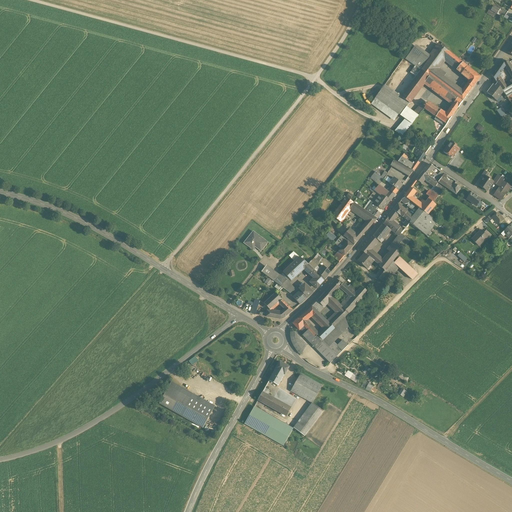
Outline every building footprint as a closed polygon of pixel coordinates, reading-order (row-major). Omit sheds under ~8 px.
[(496,14),(497,15),(499,10),(493,7),(490,11),(496,14)] [(507,12),(500,8),(499,10),(497,15),(503,18),(505,16),(507,12)] [(415,66),(421,70),(430,59),(431,56),(429,55),(416,45),(406,59),(415,66)] [(440,46),(433,56),(440,62),(442,60),(444,57),(448,52),(440,46)] [(456,58),(448,52),(444,57),(452,63),(456,58)] [(452,63),(444,57),(442,60),(453,68),(455,65),(452,63)] [(456,58),(452,63),(455,65),(453,68),(456,71),(457,70),(462,63),(456,58)] [(429,77),(434,70),(438,65),(430,59),(421,70),(429,77)] [(498,66),(491,76),(496,82),(496,81),(499,77),(503,71),(505,67),(502,61),(498,66)] [(462,63),(457,70),(462,74),(461,75),(469,81),(467,85),(471,88),(480,77),(462,63)] [(421,70),(415,66),(410,73),(416,78),(421,70)] [(429,77),(421,70),(416,78),(402,97),(399,101),(407,106),(402,113),(400,116),(404,119),(407,115),(410,110),(414,106),(410,103),(425,83),(452,103),(453,104),(452,105),(457,109),(462,101),(437,82),(429,77)] [(429,77),(437,82),(442,76),(434,70),(429,77)] [(465,97),(460,93),(462,91),(442,76),(437,82),(462,101),(465,97)] [(499,77),(496,81),(502,91),(506,88),(499,77)] [(496,83),(494,85),(493,85),(493,86),(491,88),(487,93),(492,97),(492,98),(496,101),(497,101),(495,100),(498,97),(499,98),(503,92),(502,91),(496,82),(495,82),(496,83)] [(502,91),(503,92),(507,98),(511,94),(511,84),(506,88),(502,91)] [(394,122),(399,115),(397,114),(399,111),(402,113),(407,106),(399,101),(402,97),(385,85),(370,105),(394,122)] [(462,91),(460,93),(465,97),(469,92),(471,88),(467,85),(462,91)] [(408,121),(423,104),(421,103),(413,113),(410,110),(407,115),(404,119),(394,131),(397,134),(408,121)] [(440,112),(428,104),(427,106),(425,104),(424,105),(423,104),(408,121),(412,124),(424,109),(436,117),(440,112)] [(446,114),(440,110),(440,112),(436,117),(446,125),(457,109),(452,105),(446,114)] [(501,108),(496,112),(501,119),(506,115),(501,108)] [(445,127),(446,125),(436,117),(434,119),(445,127)] [(408,121),(397,134),(401,136),(412,124),(408,121)] [(475,129),(480,133),(484,129),(479,125),(475,129)] [(456,146),(451,142),(443,152),(446,155),(448,154),(453,157),(457,152),(459,151),(458,149),(455,147),(456,146)] [(415,147),(411,144),(407,149),(407,150),(411,153),(412,151),(415,147)] [(407,149),(404,147),(402,150),(409,156),(411,153),(407,150),(407,149)] [(425,155),(415,147),(412,151),(419,157),(416,161),(419,163),(425,155)] [(411,163),(406,160),(409,156),(402,150),(401,152),(396,161),(409,169),(411,163)] [(414,165),(411,163),(409,169),(414,172),(419,163),(416,161),(414,165)] [(412,173),(395,162),(392,166),(400,171),(405,174),(404,175),(406,176),(404,178),(407,180),(412,173)] [(430,177),(433,173),(432,173),(435,168),(430,164),(423,172),(430,177)] [(390,184),(392,181),(386,176),(387,173),(384,171),(380,176),(384,179),(389,183),(390,184)] [(381,183),(384,179),(380,176),(375,172),(369,180),(375,183),(377,180),(381,183)] [(423,172),(417,179),(421,183),(425,177),(432,182),(433,180),(430,177),(423,172)] [(437,176),(433,173),(430,177),(433,180),(438,183),(441,178),(437,176)] [(498,175),(493,183),(496,185),(501,177),(498,175)] [(443,176),(441,178),(438,183),(442,186),(446,180),(444,179),(446,177),(443,176)] [(487,192),(493,183),(486,178),(484,177),(483,179),(479,186),(487,192)] [(499,187),(503,182),(504,180),(501,177),(496,185),(499,187)] [(392,181),(390,184),(398,191),(402,185),(394,178),(392,181)] [(453,185),(446,180),(442,186),(444,187),(453,193),(457,187),(453,185)] [(422,185),(432,191),(434,188),(424,182),(422,185)] [(503,182),(499,187),(505,191),(509,186),(503,182)] [(432,191),(438,196),(444,187),(442,186),(438,183),(434,188),(432,191)] [(386,191),(379,186),(374,191),(379,195),(384,199),(386,197),(385,197),(387,194),(385,193),(386,191)] [(505,191),(499,187),(493,195),(501,201),(507,192),(505,191)] [(367,199),(373,203),(379,195),(374,191),(370,188),(369,190),(373,193),(367,199)] [(418,204),(412,198),(415,193),(410,188),(404,196),(410,201),(418,207),(419,206),(417,205),(418,204)] [(387,194),(385,197),(386,197),(390,201),(395,195),(390,191),(387,194)] [(431,191),(428,195),(431,198),(435,201),(438,196),(431,191)] [(481,200),(471,194),(469,197),(467,200),(477,206),(481,200)] [(379,195),(373,203),(378,207),(383,211),(390,201),(386,197),(384,199),(379,195)] [(408,204),(410,201),(404,196),(400,202),(404,205),(408,204)] [(377,219),(346,198),(333,217),(340,223),(350,210),(368,222),(363,227),(367,231),(377,219)] [(426,215),(428,216),(436,205),(427,199),(425,202),(423,201),(422,202),(431,209),(426,215)] [(431,209),(422,202),(421,203),(425,207),(422,211),(426,215),(431,209)] [(373,203),(367,212),(377,219),(381,214),(376,210),(378,207),(373,203)] [(404,210),(397,205),(393,211),(397,214),(400,216),(404,210)] [(404,210),(400,216),(406,220),(409,223),(416,229),(422,222),(415,217),(412,220),(405,214),(406,212),(404,210)] [(421,210),(415,217),(422,222),(428,216),(426,215),(422,211),(421,210)] [(393,211),(383,224),(389,229),(394,224),(391,221),(397,214),(393,211)] [(495,215),(492,218),(497,225),(500,223),(503,221),(502,221),(503,220),(498,213),(495,215)] [(422,222),(416,229),(426,236),(437,223),(428,216),(422,222)] [(340,223),(333,217),(330,220),(337,227),(340,223)] [(389,229),(383,224),(373,237),(361,251),(364,253),(374,261),(386,271),(393,262),(401,251),(398,249),(407,239),(401,234),(399,236),(394,242),(392,241),(390,243),(394,246),(384,260),(371,250),(378,241),(381,243),(391,230),(389,229)] [(394,224),(389,229),(391,230),(399,236),(401,234),(403,231),(399,229),(400,228),(394,224)] [(511,225),(501,235),(503,237),(505,235),(509,239),(511,237),(511,235),(511,225)] [(356,235),(350,230),(344,237),(354,245),(367,231),(363,227),(356,235)] [(484,233),(482,231),(476,237),(476,236),(472,240),(477,245),(481,241),(482,243),(488,237),(484,233)] [(330,232),(327,236),(332,240),(336,235),(330,232)] [(267,243),(254,233),(250,238),(249,237),(246,241),(250,244),(248,246),(253,250),(255,247),(261,251),(267,243)] [(502,246),(506,242),(500,235),(495,240),(502,246)] [(347,241),(340,248),(343,251),(341,254),(345,256),(353,246),(347,241)] [(318,253),(325,258),(329,255),(322,248),(318,253)] [(293,252),(289,256),(294,262),(299,257),(293,252)] [(344,257),(338,252),(333,257),(334,259),(339,263),(344,257)] [(374,261),(364,253),(357,262),(367,270),(374,261)] [(339,263),(329,255),(325,258),(335,268),(339,263)] [(308,265),(307,265),(299,257),(294,262),(280,275),(273,281),(277,284),(282,288),(290,294),(295,289),(290,284),(304,271),(312,279),(309,283),(317,290),(325,281),(317,273),(308,265)] [(417,274),(399,258),(394,263),(399,267),(399,268),(412,280),(417,274)] [(317,267),(311,261),(308,265),(317,273),(320,270),(317,267)] [(393,262),(386,271),(392,276),(399,267),(394,263),(393,262)] [(273,281),(280,275),(266,265),(261,272),(273,281)] [(331,273),(323,266),(320,270),(317,273),(325,281),(331,273)] [(376,275),(380,278),(384,273),(380,269),(376,275)] [(392,276),(386,271),(384,273),(380,278),(387,283),(392,276)] [(273,282),(268,278),(264,283),(269,287),(273,282)] [(342,285),(336,280),(326,292),(331,297),(339,289),(351,299),(342,308),(349,314),(363,299),(352,290),(348,287),(343,283),(342,285)] [(305,285),(299,290),(307,298),(313,293),(305,285)] [(358,291),(354,288),(352,290),(363,299),(368,293),(361,287),(358,291)] [(307,299),(301,292),(297,295),(295,297),(301,303),(300,303),(301,304),(307,299)] [(331,297),(326,292),(312,307),(318,312),(328,302),(339,313),(329,323),(334,328),(345,318),(349,314),(342,308),(331,297)] [(254,301),(257,302),(265,295),(262,293),(258,296),(257,295),(255,297),(255,298),(253,300),(254,301)] [(281,301),(275,295),(272,297),(278,303),(279,304),(281,301)] [(278,303),(272,297),(269,300),(275,306),(278,303)] [(275,306),(269,300),(264,304),(270,310),(275,306)] [(281,301),(279,304),(285,310),(288,313),(288,314),(292,311),(283,300),(281,301)] [(250,314),(256,316),(257,312),(259,302),(257,302),(254,301),(250,314)] [(318,312),(312,307),(308,311),(302,316),(307,321),(313,316),(322,325),(326,321),(318,312)] [(288,313),(285,310),(281,313),(267,311),(267,314),(266,317),(279,320),(283,319),(288,314),(288,313)] [(307,321),(302,316),(298,319),(304,326),(315,338),(317,336),(323,341),(335,329),(334,328),(329,323),(326,321),(322,325),(325,328),(320,333),(319,334),(317,332),(307,321)] [(335,329),(323,341),(329,347),(333,343),(348,327),(345,318),(334,328),(335,329)] [(304,326),(298,319),(293,324),(299,331),(300,330),(304,326)] [(331,363),(338,357),(329,347),(323,341),(317,336),(315,338),(304,326),(300,330),(304,335),(302,337),(329,364),(331,363)] [(306,346),(295,333),(290,333),(290,336),(291,342),(294,348),(300,356),(306,346)] [(342,341),(337,346),(342,352),(348,346),(342,341)] [(337,346),(333,343),(329,347),(338,357),(342,352),(337,346)] [(196,358),(189,363),(192,368),(199,362),(196,358)] [(289,367),(280,361),(275,369),(284,374),(289,367)] [(275,384),(269,380),(268,381),(279,387),(285,376),(286,376),(291,368),(289,367),(284,374),(282,378),(279,376),(275,384)] [(284,374),(275,369),(269,380),(275,384),(279,376),(282,378),(284,374)] [(348,372),(344,377),(356,384),(359,379),(348,372)] [(291,392),(313,404),(323,387),(301,375),(291,392)] [(169,388),(213,412),(215,408),(171,383),(169,388)] [(203,430),(213,412),(169,388),(159,406),(203,430)] [(402,388),(399,394),(405,397),(408,391),(402,388)] [(292,409),(263,393),(258,402),(287,418),(292,409)] [(313,405),(294,429),(305,438),(324,413),(313,405)] [(293,429),(254,407),(244,424),(283,446),(293,429)]
